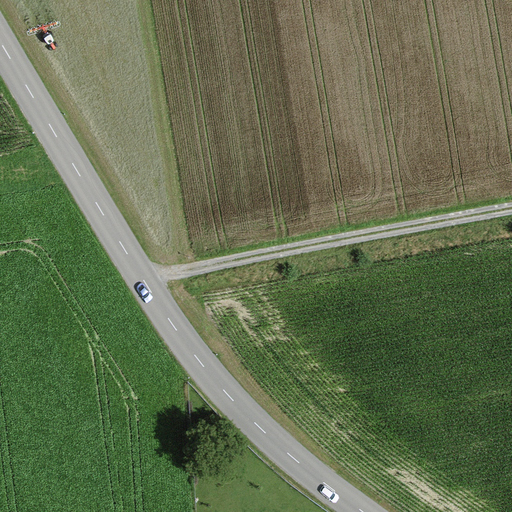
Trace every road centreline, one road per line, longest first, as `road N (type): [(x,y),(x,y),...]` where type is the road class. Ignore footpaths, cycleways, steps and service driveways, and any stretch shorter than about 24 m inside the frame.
road 1 (tertiary): [(0,32),(207,371),(277,446),(360,511)]
road 2 (track): [(149,281),(511,216)]
